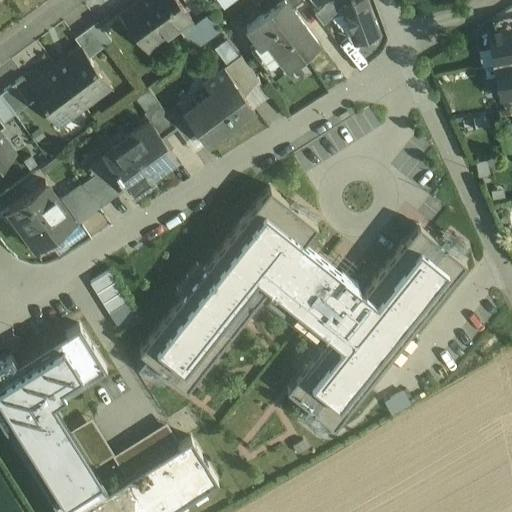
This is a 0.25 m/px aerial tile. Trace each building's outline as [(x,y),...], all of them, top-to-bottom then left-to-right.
[(139,0),(121,14),(122,15),(127,11),(151,45),(146,49),(147,50),(191,18),(178,0),(139,0)] [(327,45),(295,0),(279,0),(250,21),(268,46),(274,41),(293,68),(327,45)] [(355,0),(351,2),(343,5),(356,40),(377,33),(364,0),(355,0)] [(511,14),(492,18),(494,30),(511,26),(511,14)] [(98,21),(75,38),(82,46),(89,57),(112,40),(98,21)] [(511,26),(494,30),(490,31),(496,64),(511,60),(511,26)] [(89,57),(82,46),(68,56),(70,58),(57,68),(84,104),(85,104),(82,100),(106,82),(109,86),(110,85),(89,57)] [(511,60),(496,64),(502,97),(511,95),(511,60)] [(212,90),(191,106),(221,147),(266,114),(231,66),(207,83),(212,90)] [(84,104),(57,68),(45,77),(43,75),(30,84),(38,95),(59,123),(60,122),(57,118),(81,101),(84,105),(84,104)] [(30,84),(24,76),(14,83),(29,102),(38,95),(30,84)] [(16,113),(0,93),(0,115),(4,122),(9,118),(9,119),(16,113)] [(192,127),(176,106),(166,113),(182,134),(192,127)] [(117,153),(133,180),(152,168),(158,177),(186,159),(160,118),(141,130),(145,135),(117,153)] [(0,163),(15,152),(0,131),(0,163)] [(489,159),(477,161),(479,168),(480,177),(492,174),(489,159)] [(111,161),(82,182),(97,204),(126,183),(111,161)] [(74,220),(45,180),(9,206),(9,207),(11,206),(39,244),(38,245),(38,246),(74,220)] [(273,180),(137,346),(188,388),(260,299),(315,344),(281,385),(333,427),(469,259),(417,217),(366,281),(309,235),(322,219),(273,180)] [(82,182),(62,197),(77,218),(97,204),(82,182)] [(93,279),(120,327),(140,316),(113,268),(93,279)] [(78,321),(0,368),(0,417),(57,511),(161,511),(216,479),(192,440),(105,493),(51,404),(108,370),(78,321)] [(393,410),(413,402),(408,389),(388,397),(393,410)]
